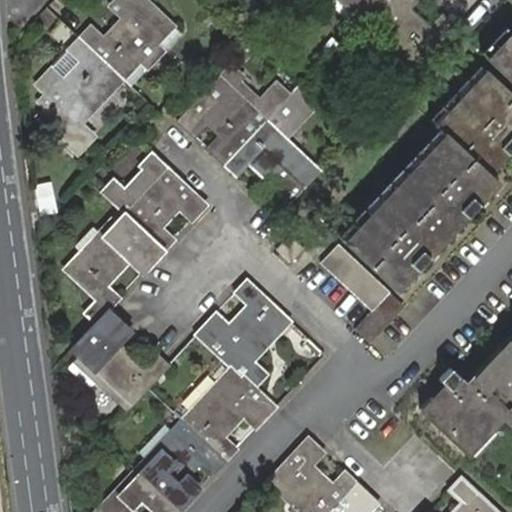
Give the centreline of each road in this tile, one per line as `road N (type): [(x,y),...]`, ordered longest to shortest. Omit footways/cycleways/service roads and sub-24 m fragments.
road 1 (tertiary): [(0,247),(36,511)]
road 2 (residential): [(354,352),(390,380),(511,249)]
road 3 (residential): [(227,232),(354,352)]
road 4 (residential): [(209,511),(308,403)]
road 5 (residential): [(308,403),(386,480),(417,471)]
